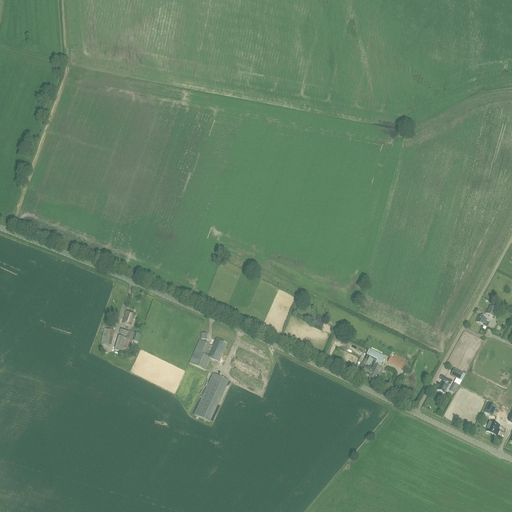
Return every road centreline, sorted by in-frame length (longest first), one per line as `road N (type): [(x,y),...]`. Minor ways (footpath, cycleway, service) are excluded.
road 1 (tertiary): [(415,414),(0,227)]
road 2 (unclassified): [(415,414),(511,240)]
